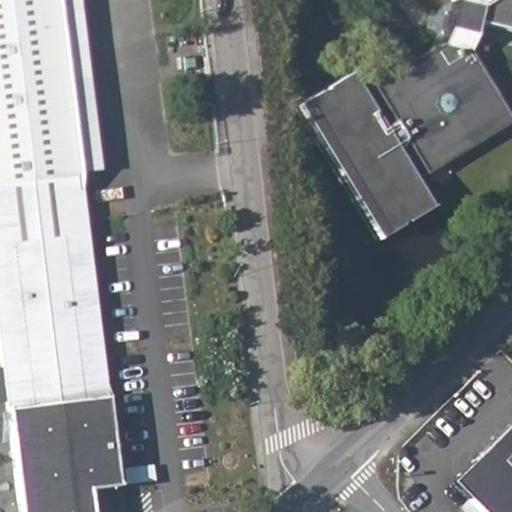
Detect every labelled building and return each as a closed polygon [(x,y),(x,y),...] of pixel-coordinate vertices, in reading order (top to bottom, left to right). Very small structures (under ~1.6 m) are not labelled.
[(59,0),(0,0),(0,339),(21,511),(91,511),(88,487),(117,483),(85,222),(59,0)] [(511,0),(445,0),(449,5),(446,13),(474,24),(470,36),(511,48),(511,0)] [(474,24),(446,13),(440,16),(437,25),(441,31),(437,46),(366,88),(387,122),(370,133),(338,81),(291,109),(337,185),(333,187),(354,220),(368,211),(381,234),(418,212),(384,157),(399,143),(420,177),(453,157),(507,124),(466,52),(470,36),(474,24)] [(189,87),(180,88),(181,101),(190,100),(189,87)] [(291,109),(288,111),(333,187),(337,185),(291,109)] [(368,211),(354,220),(368,242),(381,234),(368,211)] [(511,511),(511,421),(447,484),(473,511),(511,511)]
